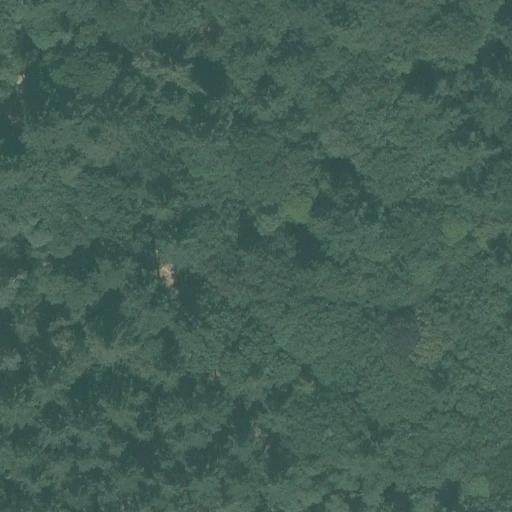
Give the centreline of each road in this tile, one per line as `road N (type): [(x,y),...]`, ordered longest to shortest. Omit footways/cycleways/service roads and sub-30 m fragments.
road 1 (track): [(189,280),(482,485)]
road 2 (track): [(26,125),(55,164),(189,280)]
road 3 (track): [(26,125),(8,0)]
